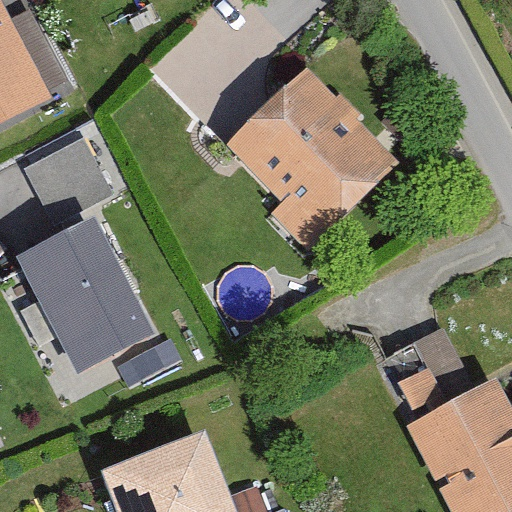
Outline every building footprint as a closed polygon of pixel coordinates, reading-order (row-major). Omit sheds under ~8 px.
[(0,11),(0,137),(53,109),(0,11)] [(219,117),(298,214),(366,160),(286,62),(219,117)] [(26,150),(38,206),(113,190),(101,134),(26,150)] [(80,385),(153,347),(90,226),(17,264),(80,385)] [(448,322),(417,336),(430,365),(410,374),(424,407),(475,384),(448,322)] [(495,391),(409,435),(449,511),(511,511),(511,415),(509,417),(495,391)] [(104,485),(114,511),(231,511),(205,445),(104,485)]
